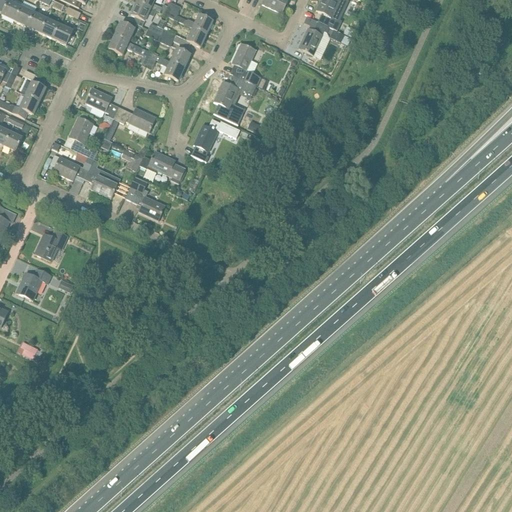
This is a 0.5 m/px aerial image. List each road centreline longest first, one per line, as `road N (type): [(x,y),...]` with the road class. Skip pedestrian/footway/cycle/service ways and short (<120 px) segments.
road 1 (motorway): [(122,511),(511,165)]
road 2 (motorway): [(449,188),(86,511)]
road 3 (residential): [(196,0),(235,18),(208,72),(180,94)]
road 4 (residential): [(21,188),(77,71)]
